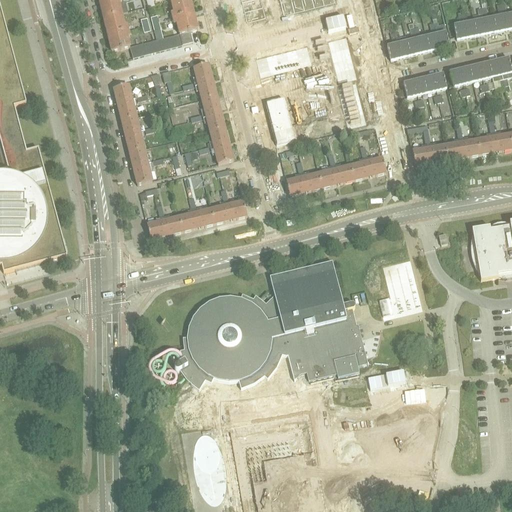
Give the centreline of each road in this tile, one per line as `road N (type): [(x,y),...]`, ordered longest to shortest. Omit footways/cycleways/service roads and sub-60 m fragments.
road 1 (secondary): [(106,271),(114,245),(108,193),(53,0)]
road 2 (secondary): [(45,0),(86,147),(106,271)]
road 3 (secondary): [(109,511),(106,288)]
road 4 (residential): [(275,248),(223,48)]
road 5 (tertiary): [(106,288),(275,248)]
road 6 (residential): [(136,241),(100,81)]
road 7 (tertiary): [(275,248),(419,210)]
road 8 (residential): [(419,210),(387,79)]
road 9 (residential): [(387,79),(511,49)]
road 10 (residential): [(100,81),(223,48)]
